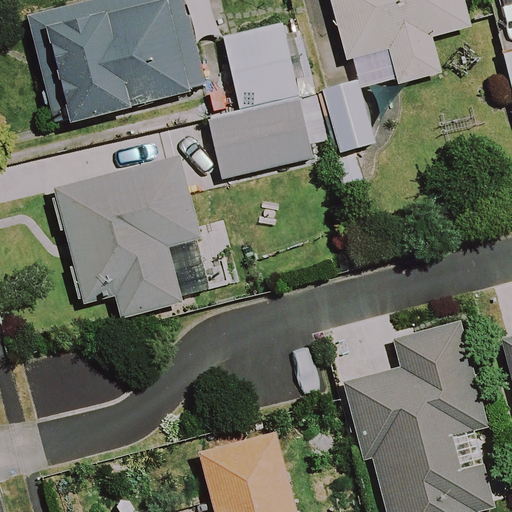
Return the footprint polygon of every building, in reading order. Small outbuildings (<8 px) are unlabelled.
[(202,93),(177,0),(114,0),(26,23),(54,131),(202,93)] [(460,0),(328,0),(345,66),(354,64),(362,95),(437,76),(428,43),(468,33),(460,0)] [(311,164),(281,29),(222,42),(238,117),(207,124),(220,184),(311,164)] [(511,53),(501,56),(511,102),(511,53)] [(373,148),(354,86),(317,97),(336,159),(373,148)] [(118,323),(181,309),(167,251),(200,244),(181,162),(52,191),(79,309),(113,301),(118,323)] [(482,428),(458,328),(394,344),(402,375),(344,389),(363,465),(371,463),(382,511),(473,511),(472,506),(487,503),(470,431),(482,428)] [(511,343),(502,346),(511,387),(511,343)] [(301,511),(282,436),(198,457),(212,511),(301,511)]
